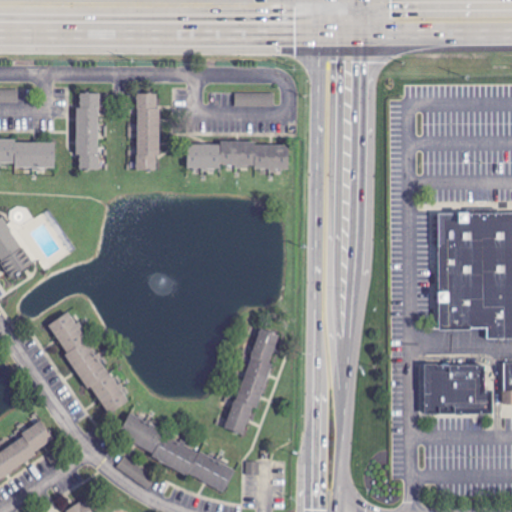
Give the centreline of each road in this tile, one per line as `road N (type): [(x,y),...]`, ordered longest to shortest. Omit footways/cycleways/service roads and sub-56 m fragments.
road 1 (secondary): [(319,0),(315,511)]
road 2 (secondary): [(338,511),(357,37)]
road 3 (primary): [(0,33),(357,37)]
road 4 (residential): [(0,325),(89,452),(177,511)]
road 5 (residential): [(196,113),(197,75),(271,74),(288,87),(289,115),(196,113)]
road 6 (residential): [(197,75),(0,74)]
road 7 (primary): [(357,37),(511,33)]
